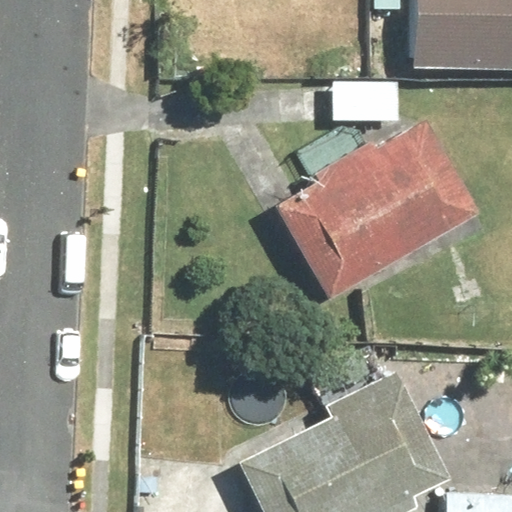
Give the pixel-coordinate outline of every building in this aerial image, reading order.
[(511,0),(411,0),(411,59),(511,59),(511,0)] [(330,81),(329,121),(402,124),(404,84),(330,81)] [(411,129),(255,215),(307,308),(463,222),(411,129)] [(380,386),(212,478),(230,511),(390,511),(436,487),(380,386)] [(433,503),(433,511),(509,511),(509,506),(433,503)]
